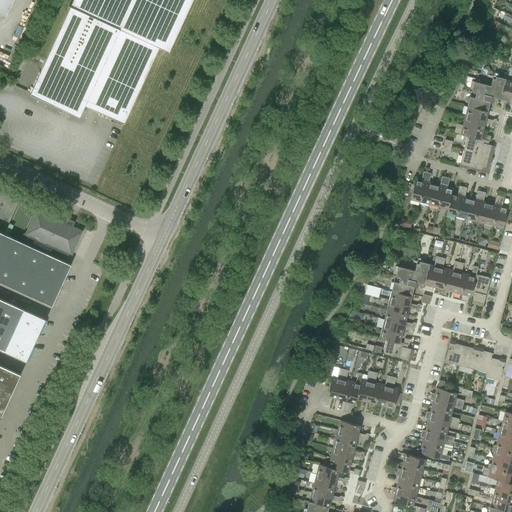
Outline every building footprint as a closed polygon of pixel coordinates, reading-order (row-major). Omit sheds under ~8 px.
[(169,52),(192,0),(73,0),(30,94),(79,116),(84,106),(124,124),(159,47),(168,52),(168,51),(169,52)] [(495,20),(491,27),(498,30),(501,24),(495,20)] [(493,78),(491,86),(488,96),(491,96),(500,99),(505,79),(496,76),(495,79),(493,78)] [(505,79),(500,99),(509,101),(511,90),(511,78),(511,81),(505,79)] [(476,92),(475,95),(490,99),(491,96),(488,96),(491,86),(474,81),(471,91),(476,92)] [(470,96),(468,106),(487,111),(490,99),(475,95),(475,98),(470,96)] [(468,106),(465,115),(496,123),(497,120),(495,119),(492,120),(486,118),(487,111),(468,106),(467,106),(468,106)] [(465,115),(463,124),(483,130),(485,123),(491,124),(492,126),(495,127),(496,123),(465,115)] [(460,134),(467,136),(480,139),(483,130),(463,124),(460,134)] [(467,136),(463,150),(491,157),(494,146),(488,144),(488,141),(484,140),(480,139),(467,136)] [(488,168),(491,157),(463,150),(460,163),(481,169),(482,166),(488,168)] [(410,199),(420,201),(427,172),(424,172),(421,180),(415,179),(410,199)] [(420,201),(429,204),(434,184),(429,182),(431,173),(427,172),(420,201)] [(429,204),(439,206),(446,177),(442,176),(440,185),(434,184),(429,204)] [(439,206),(447,208),(448,208),(451,193),(452,193),(453,188),(447,187),(450,178),(446,177),(439,206)] [(446,213),(456,215),(463,187),(459,186),(457,195),(452,193),(451,193),(448,208),(447,208),(446,213)] [(456,215),(465,218),(470,198),(464,197),(467,188),(463,187),(456,215)] [(465,218),(474,220),(482,192),(478,191),(475,200),(470,198),(465,218)] [(474,220),(484,223),(489,203),(483,202),(485,192),(482,192),(474,220)] [(484,223),(493,225),(500,196),(497,195),(494,204),(489,203),(484,223)] [(504,197),(500,196),(493,225),(502,227),(508,208),(502,206),(504,197)] [(0,282),(51,306),(70,265),(65,262),(69,254),(71,255),(82,231),(72,227),(71,229),(63,226),(64,223),(36,210),(25,234),(28,235),(24,244),(0,232),(0,282)] [(402,219),(401,225),(411,227),(412,221),(402,219)] [(488,247),(498,250),(500,244),(489,242),(488,247)] [(434,265),(429,264),(424,284),(433,286),(440,257),(436,256),(434,265)] [(433,286),(442,289),(447,269),(442,268),(445,258),(440,257),(433,286)] [(416,263),(414,270),(412,280),(415,281),(424,283),(424,284),(429,264),(419,261),(419,264),(416,263)] [(442,289),(452,291),(459,262),(455,261),(452,270),(447,269),(442,289)] [(452,291),(461,293),(466,274),(461,272),(464,263),(459,262),(452,291)] [(400,277),(399,280),(414,284),(415,281),(412,280),(414,270),(398,266),(395,276),(400,277)] [(471,296),(476,275),(478,267),(473,266),(471,275),(466,274),(461,293),(471,296)] [(490,278),(476,275),(471,296),(473,297),(472,303),(482,306),(485,294),(486,295),(490,278)] [(391,291),(392,291),(411,296),(414,284),(399,280),(398,283),(394,281),(391,291)] [(378,297),(380,287),(367,284),(365,294),(378,297)] [(392,291),(389,301),(420,308),(421,304),(418,304),(416,305),(409,304),(411,296),(392,291)] [(0,299),(0,349),(26,361),(45,320),(0,299)] [(389,301),(387,310),(407,315),(408,308),(415,309),(417,312),(419,312),(420,308),(389,301)] [(387,310),(385,319),(415,327),(416,323),(414,323),(411,324),(405,322),(407,315),(387,310)] [(385,319),(382,328),(402,333),(404,326),(410,328),(412,330),(414,331),(415,327),(385,319)] [(380,338),(386,339),(399,343),(399,342),(402,333),(382,328),(380,338)] [(403,343),(399,342),(399,343),(386,339),(383,354),(410,361),(413,349),(407,348),(408,345),(403,344),(403,343)] [(445,362),(459,366),(464,346),(455,344),(455,342),(450,340),(448,350),(445,362)] [(473,348),(464,346),(459,366),(473,369),(478,347),(473,346),(473,348)] [(473,369),(486,373),(487,373),(490,358),(491,358),(492,353),(483,351),(483,349),(478,347),(473,369)] [(487,373),(486,373),(485,377),(500,381),(503,369),(502,369),(505,359),(500,358),(499,360),(491,358),(490,358),(487,373)] [(344,369),(345,365),(341,364),(340,369),(339,368),(337,378),(331,376),(327,395),(337,397),(344,369)] [(0,415),(1,416),(19,375),(0,366),(0,415)] [(337,397),(346,399),(351,381),(346,380),(348,370),(344,369),(337,397)] [(356,401),(366,403),(373,372),(368,371),(366,380),(361,379),(356,401)] [(377,373),(373,372),(366,403),(375,405),(380,384),(375,382),(377,373)] [(346,399),(356,401),(361,379),(362,374),(358,373),(356,382),(351,381),(346,399)] [(385,385),(380,384),(375,405),(384,407),(391,376),(387,376),(385,385)] [(396,378),(391,376),(384,407),(394,409),(398,388),(393,387),(396,378)] [(431,393),(430,396),(463,405),(464,400),(455,398),(456,393),(436,388),(435,394),(431,393)] [(433,400),(431,406),(451,412),(452,407),(462,409),(463,405),(430,396),(429,399),(433,400)] [(450,417),(451,412),(431,406),(430,412),(426,411),(425,415),(458,423),(459,419),(450,417)] [(511,413),(505,411),(502,421),(511,423),(511,413)] [(428,419),(427,425),(446,430),(447,425),(457,428),(458,423),(425,415),(425,418),(428,419)] [(338,430),(368,437),(369,434),(367,433),(365,434),(358,432),(360,425),(340,420),(338,430)] [(511,433),(511,423),(502,421),(501,427),(498,426),(497,430),(511,433)] [(422,430),(421,433),(453,442),(454,438),(445,435),(446,430),(427,425),(425,431),(422,430)] [(338,430),(335,439),(355,444),(357,437),(364,438),(365,441),(367,441),(368,437),(338,430)] [(511,443),(511,433),(497,430),(497,433),(499,434),(498,440),(511,443)] [(423,438),(422,444),(441,449),(443,444),(452,446),(453,442),(421,433),(420,437),(423,438)] [(335,439),(333,448),(363,456),(364,452),(362,452),(360,453),(353,451),(355,444),(335,439)] [(511,453),(511,443),(498,440),(496,446),(493,445),(493,448),(511,453)] [(441,449),(422,444),(420,449),(417,449),(416,452),(448,460),(449,456),(440,454),(441,449)] [(333,448),(330,457),(350,462),(352,455),(358,457),(360,459),(362,460),(363,456),(333,448)] [(511,463),(511,460),(511,453),(493,448),(492,452),(494,452),(493,458),(511,463)] [(403,463),(422,468),(424,459),(401,453),(401,456),(404,457),(403,463)] [(330,457),(328,466),(328,467),(338,469),(338,470),(348,472),(350,462),(330,457)] [(509,472),(511,463),(493,458),(491,464),(489,464),(488,467),(490,468),(509,472)] [(464,470),(471,472),(473,463),(466,461),(464,470)] [(420,477),(422,468),(403,463),(401,469),(397,468),(396,472),(420,477)] [(319,464),(316,473),(347,481),(348,478),(345,477),(343,478),(337,477),(338,470),(338,469),(328,467),(328,466),(319,464)] [(511,478),(508,477),(509,472),(490,468),(488,477),(497,479),(511,483),(511,478)] [(417,487),(420,477),(396,472),(396,475),(399,476),(398,482),(417,487)] [(316,473),(314,483),(333,488),(335,481),(342,483),(343,485),(346,485),(347,481),(316,473)] [(511,483),(497,479),(495,488),(511,492),(511,483)] [(415,496),(417,487),(398,482),(396,488),(393,487),(392,490),(415,496)] [(314,483),(311,492),(342,500),(343,496),(341,496),(338,497),(332,495),(333,488),(314,483)] [(511,502),(511,492),(495,488),(493,495),(491,494),(490,497),(511,502)] [(412,506),(415,496),(392,490),(391,494),(394,494),(393,501),(412,506)] [(311,492),(309,502),(329,507),(331,500),(337,501),(339,504),(341,504),(342,500),(311,492)] [(509,511),(511,503),(511,502),(490,497),(489,500),(492,501),(490,507),(509,511)] [(308,511),(327,511),(329,507),(309,502),(306,511),(309,511),(308,511)]
